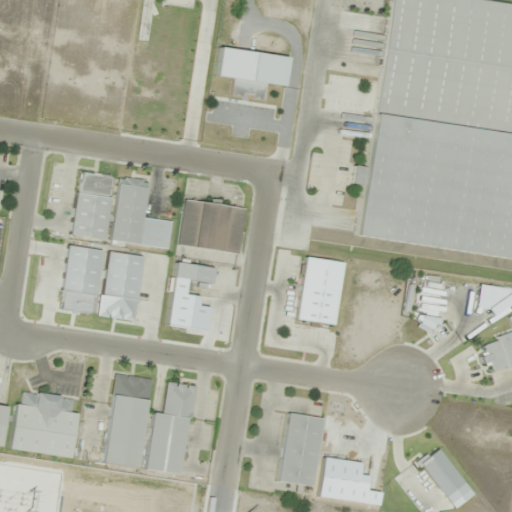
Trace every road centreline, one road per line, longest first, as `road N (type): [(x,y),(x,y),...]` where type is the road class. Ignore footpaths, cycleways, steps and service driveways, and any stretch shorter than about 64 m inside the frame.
road 1 (residential): [(408,387),(5,329)]
road 2 (residential): [(270,173),(219,511)]
road 3 (residential): [(0,130),(270,173)]
road 4 (residential): [(5,329),(34,136)]
